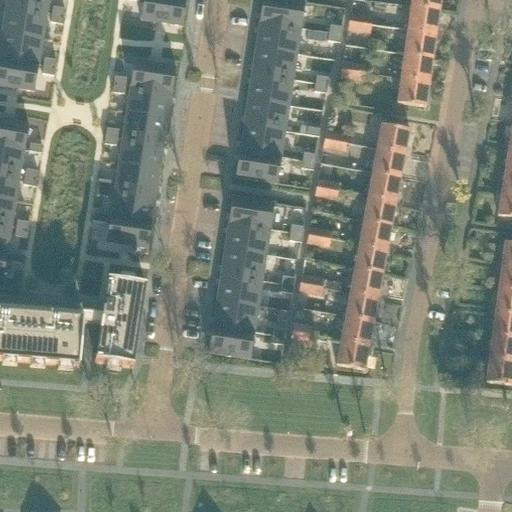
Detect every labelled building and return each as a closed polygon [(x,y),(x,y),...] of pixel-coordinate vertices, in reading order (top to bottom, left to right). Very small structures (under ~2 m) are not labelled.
[(7,0),(6,9),(47,16),(49,0),(7,0)] [(143,0),(141,22),(161,25),(165,0),(143,0)] [(174,0),(165,0),(161,25),(182,28),(186,2),(174,0)] [(275,0),(263,0),(259,25),(300,31),(305,4),(275,0)] [(411,0),(410,8),(439,12),(440,0),(411,0)] [(410,8),(407,32),(436,36),(439,12),(410,8)] [(6,9),(1,35),(43,41),(47,16),(6,9)] [(348,25),(370,28),(382,30),(383,21),(349,16),(348,25)] [(259,25),(255,50),(297,57),(300,31),(259,25)] [(370,28),(348,25),(347,33),(369,36),(370,28)] [(407,32),(403,56),(432,60),(436,36),(407,32)] [(1,35),(0,42),(0,60),(18,64),(38,67),(43,41),(1,35)] [(255,50),(251,76),(293,83),(297,57),(255,50)] [(403,56),(399,80),(429,84),(432,60),(403,56)] [(0,60),(0,87),(13,90),(18,64),(0,60)] [(134,63),(130,89),(151,92),(155,66),(134,63)] [(18,64),(13,90),(34,94),(38,67),(18,64)] [(340,72),(362,76),(363,67),(342,64),(340,72)] [(155,66),(151,92),(171,96),(175,69),(155,66)] [(360,85),(362,76),(340,72),(339,81),(360,85)] [(251,76),(247,102),(289,108),(293,83),(251,76)] [(429,84),(399,80),(396,104),(425,108),(429,84)] [(130,89),(126,115),(167,121),(171,96),(151,92),(130,89)] [(247,102),(243,128),(285,134),(289,108),(247,102)] [(126,115),(122,141),(163,147),(167,121),(126,115)] [(8,123),(3,149),(24,153),(29,126),(8,123)] [(382,127),(378,151),(405,156),(410,132),(382,127)] [(243,128),(240,152),(281,159),(285,134),(243,128)] [(326,136),(325,143),(347,146),(349,139),(326,136)] [(122,141),(118,166),(159,173),(163,147),(122,141)] [(347,146),(325,143),(324,150),(346,153),(347,146)] [(0,148),(0,174),(20,178),(24,153),(3,149),(0,148)] [(405,156),(378,151),(373,175),(401,180),(405,156)] [(240,152),(235,180),(277,186),(281,159),(240,152)] [(118,166),(114,192),(155,198),(159,173),(118,166)] [(503,195),(511,196),(511,172),(506,172),(503,195)] [(0,174),(0,201),(16,204),(20,178),(0,174)] [(401,180),(373,175),(369,199),(396,204),(401,180)] [(319,183),(318,190),(340,194),(341,187),(319,183)] [(340,194),(318,190),(316,197),(338,201),(340,194)] [(114,192),(110,218),(131,221),(151,224),(155,198),(114,192)] [(511,220),(511,196),(503,195),(499,218),(511,220)] [(232,199),(228,226),(270,232),(274,205),(232,199)] [(396,204),(369,199),(364,223),(392,228),(396,204)] [(0,201),(0,227),(11,229),(16,204),(0,201)] [(110,218),(106,244),(127,248),(131,221),(110,218)] [(131,221),(127,248),(147,251),(151,224),(131,221)] [(392,228),(364,223),(360,247),(387,252),(392,228)] [(228,226),(224,251),(266,258),(270,232),(228,226)] [(0,227),(0,254),(7,255),(11,229),(0,227)] [(311,232),(310,239),(332,242),(333,235),(311,232)] [(332,242),(310,239),(308,246),(330,249),(332,242)] [(503,267),(511,268),(511,244),(507,244),(503,267)] [(387,252),(360,247),(355,271),(383,276),(387,252)] [(224,251),(220,277),(262,283),(266,258),(224,251)] [(500,291),(511,292),(511,268),(503,267),(500,291)] [(383,276),(355,271),(351,295),(378,300),(383,276)] [(220,277),(217,303),(258,309),(262,283),(220,277)] [(303,279),(301,286),(323,290),(325,283),(303,279)] [(107,281),(95,363),(132,369),(145,287),(107,281)] [(323,290),(301,286),(300,293),(322,297),(323,290)] [(496,314),(511,316),(511,292),(500,291),(496,314)] [(378,300),(351,295),(346,319),(374,324),(378,300)] [(217,303),(213,328),(254,335),(258,309),(217,303)] [(0,360),(79,367),(83,321),(55,318),(55,313),(0,308),(0,360)] [(493,338),(511,340),(511,316),(496,314),(493,338)] [(374,324),(346,319),(342,343),(370,348),(374,324)] [(213,328),(209,355),(250,361),(254,335),(213,328)] [(295,328),(294,334),(316,338),(317,331),(295,328)] [(316,338),(294,334),(293,341),(315,345),(316,338)] [(490,361),(511,364),(511,340),(493,338),(490,361)] [(370,348),(342,343),(338,367),(365,372),(370,348)] [(511,388),(511,383),(511,364),(490,361),(486,384),(511,388)]
